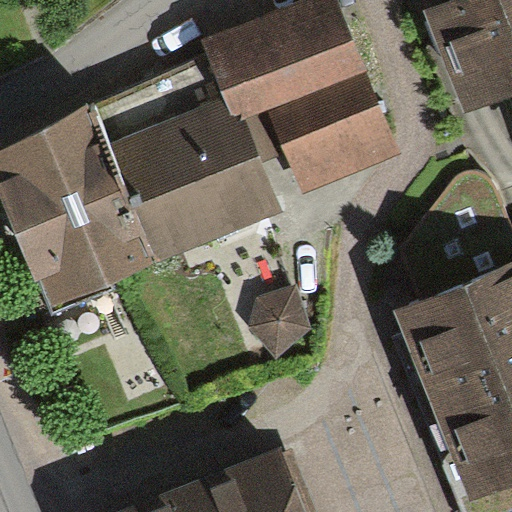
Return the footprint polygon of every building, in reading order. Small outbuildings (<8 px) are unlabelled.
[(296,185),(391,148),(335,0),(321,0),(210,42),(225,81),(235,108),(243,105),(262,98),(296,185)] [(511,0),(434,0),(465,83),(511,65),(511,0)] [(225,81),(107,125),(157,248),(282,201),(243,105),(235,108),(225,81)] [(107,125),(101,108),(0,148),(0,151),(61,302),(118,279),(113,266),(157,248),(107,125)] [(511,240),(391,288),(465,477),(511,458),(511,240)] [(259,291),(249,322),(277,350),(313,322),(298,279),(259,291)] [(317,511),(281,425),(85,506),(87,511),(317,511)]
